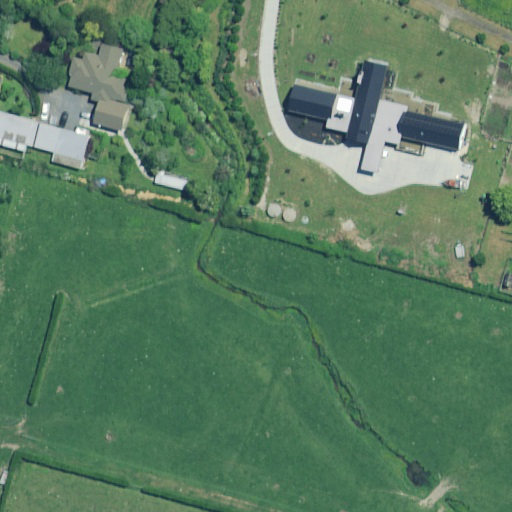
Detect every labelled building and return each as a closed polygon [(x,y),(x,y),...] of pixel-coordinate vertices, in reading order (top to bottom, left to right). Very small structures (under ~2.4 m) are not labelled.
[(95,93),(94,95),(92,102),(98,104),(93,125),(122,132),(134,80),(129,78),(116,76),(122,50),(102,45),(100,56),(87,54),(86,61),(75,59),(69,87),(95,93)] [(0,144),(25,152),(27,144),(33,146),(38,126),(40,119),(0,109),(0,107),(7,78),(0,76),(0,144)] [(89,136),(42,124),(36,148),(55,153),(52,162),(81,169),(89,136)] [(71,172),(49,168),(47,179),(68,183),(71,172)] [(193,183),(158,174),(156,183),(191,192),(193,183)]
